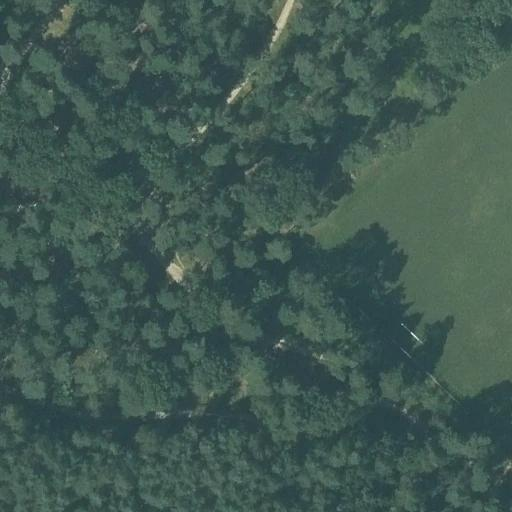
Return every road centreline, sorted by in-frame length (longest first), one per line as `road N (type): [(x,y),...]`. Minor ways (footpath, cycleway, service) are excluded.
road 1 (track): [(390,413),(352,376),(231,331),(140,238)]
road 2 (track): [(140,238),(144,178),(242,77),(288,0)]
road 3 (track): [(384,511),(420,430),(401,416),(369,408),(284,422),(231,418)]
road 4 (track): [(0,386),(78,415),(231,418)]
road 5 (track): [(0,113),(140,238)]
